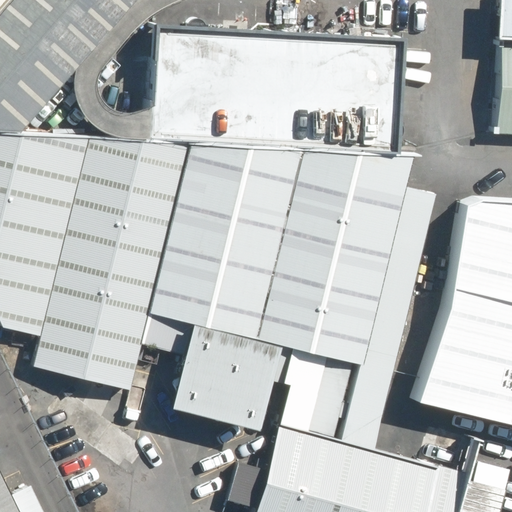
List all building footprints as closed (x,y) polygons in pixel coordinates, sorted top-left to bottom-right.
[(123,0),(0,0),(0,130),(8,131),(123,0)] [(511,0),(487,0),(485,35),(511,36),(511,0)] [(270,29),(143,22),(139,105),(138,119),(137,136),(264,143),(270,29)] [(389,35),(270,29),(264,143),(383,149),(389,35)] [(511,39),(494,39),(489,132),(511,133),(511,39)] [(0,326),(34,334),(79,140),(0,134),(0,326)] [(142,307),(179,153),(79,140),(34,334),(26,367),(122,389),(142,307)] [(142,307),(249,333),(294,149),(181,143),(179,153),(142,307)] [(249,333),(353,359),(397,184),(403,156),(294,149),(249,333)] [(397,184),(353,359),(335,432),(371,442),(433,194),(397,184)] [(408,389),(511,419),(511,202),(455,201),(432,309),(408,389)] [(268,341),(178,316),(155,400),(245,424),(268,341)] [(294,346),(274,417),(328,432),(348,361),(294,346)] [(328,432),(274,417),(248,511),(447,511),(460,468),(328,432)] [(491,511),(498,487),(465,478),(455,511),(491,511)] [(10,511),(39,511),(25,483),(2,495),(10,511)] [(0,511),(9,511),(0,492),(0,511)]
